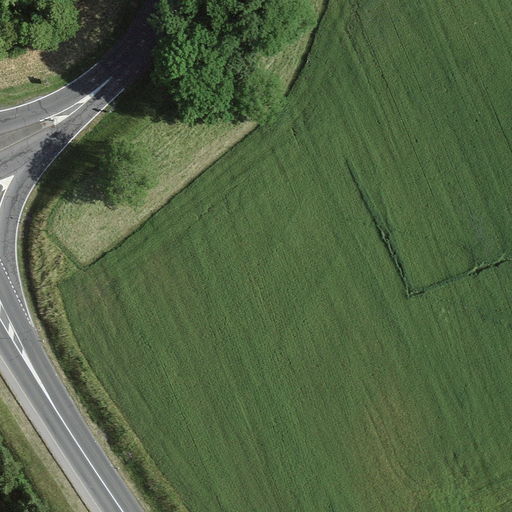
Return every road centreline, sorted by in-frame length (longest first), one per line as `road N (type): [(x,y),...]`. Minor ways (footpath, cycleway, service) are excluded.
road 1 (tertiary): [(0,311),(127,511)]
road 2 (tertiary): [(0,284),(7,226),(32,159)]
